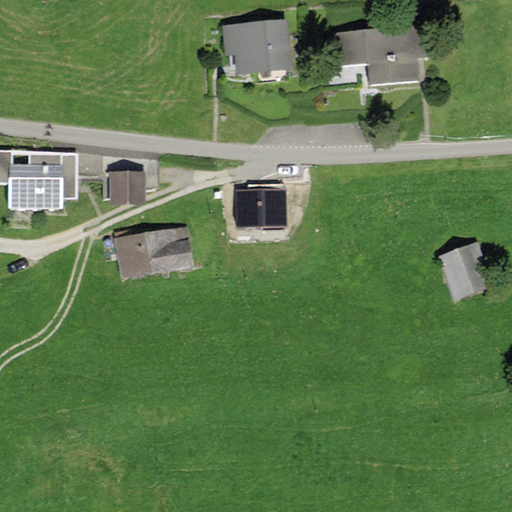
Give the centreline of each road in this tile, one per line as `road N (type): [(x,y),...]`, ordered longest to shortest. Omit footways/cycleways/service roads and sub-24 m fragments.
road 1 (residential): [(511,148),(276,159),(0,127)]
road 2 (track): [(91,232),(52,329),(0,365)]
